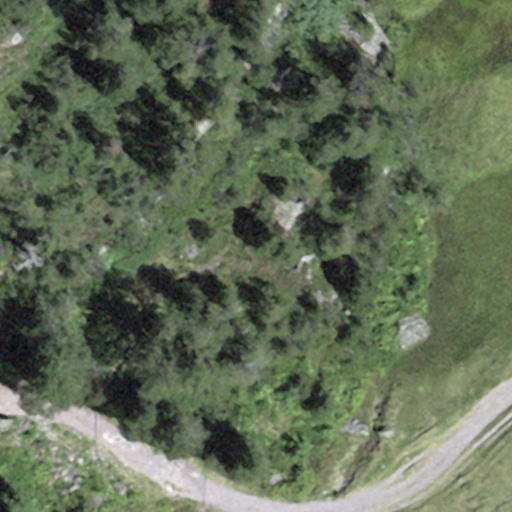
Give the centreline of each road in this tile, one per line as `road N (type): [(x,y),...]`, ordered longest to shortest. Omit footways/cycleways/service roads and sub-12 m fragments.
road 1 (track): [(289,511),(0,409)]
road 2 (track): [(511,396),(413,479),(351,510),(323,511)]
